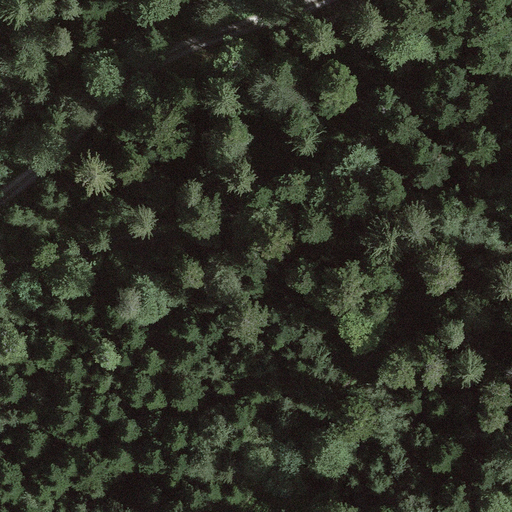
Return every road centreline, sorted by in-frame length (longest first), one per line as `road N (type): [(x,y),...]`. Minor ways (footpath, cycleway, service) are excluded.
road 1 (track): [(0,268),(217,220),(423,121),(511,100)]
road 2 (track): [(249,511),(486,218),(511,199)]
road 3 (track): [(0,199),(157,59),(311,0)]
